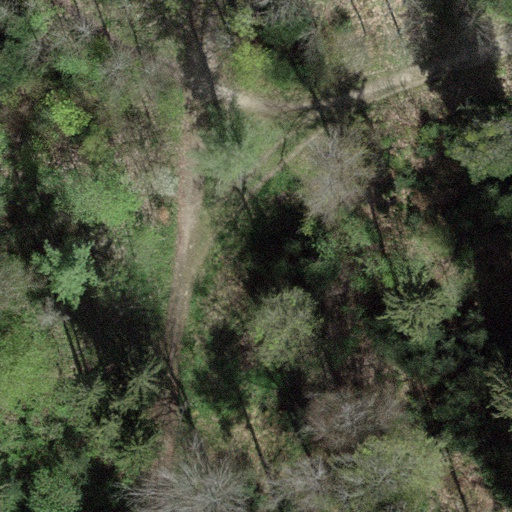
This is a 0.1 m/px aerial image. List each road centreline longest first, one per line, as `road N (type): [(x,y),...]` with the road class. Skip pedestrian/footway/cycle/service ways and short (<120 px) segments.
road 1 (track): [(200,0),(149,511)]
road 2 (track): [(511,46),(350,103),(245,193),(175,294)]
road 3 (track): [(350,103),(252,123),(186,105)]
